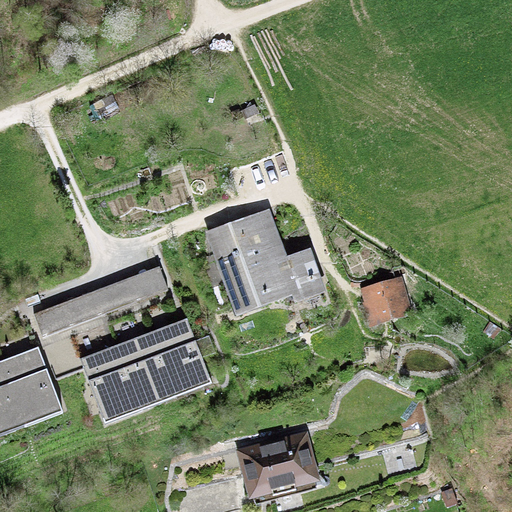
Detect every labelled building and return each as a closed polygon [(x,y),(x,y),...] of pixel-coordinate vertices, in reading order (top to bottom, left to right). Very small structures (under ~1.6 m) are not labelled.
[(214,236),(241,312),(285,296),(288,299),(294,301),(318,293),(308,264),(285,273),(265,216),(214,236)] [(168,290),(159,267),(34,315),(43,338),(168,290)] [(376,321),(405,313),(397,284),(368,292),(376,321)] [(187,319),(168,326),(134,339),(103,351),(80,359),(105,425),(212,385),(187,319)] [(50,379),(38,348),(0,362),(0,436),(63,413),(50,379)] [(254,501),(316,485),(304,438),(242,454),(254,501)] [(113,477),(70,491),(74,503),(117,489),(113,477)] [(228,511),(241,509),(236,491),(179,505),(180,511),(228,511)]
